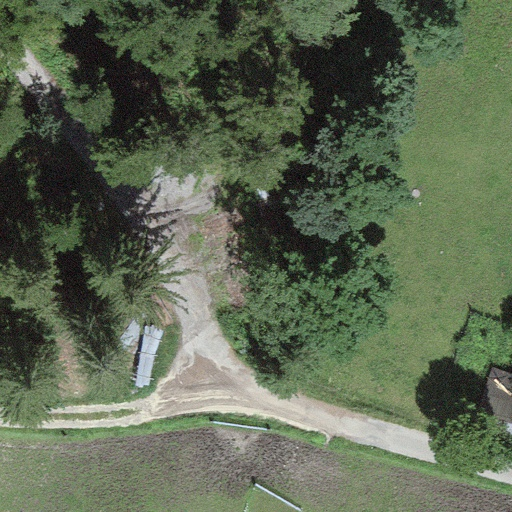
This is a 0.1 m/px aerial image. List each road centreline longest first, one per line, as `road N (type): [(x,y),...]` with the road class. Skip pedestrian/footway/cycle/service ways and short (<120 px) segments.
road 1 (track): [(0,40),(105,169),(165,262),(213,386)]
road 2 (track): [(213,386),(511,476)]
road 3 (track): [(0,404),(98,415),(213,386)]
